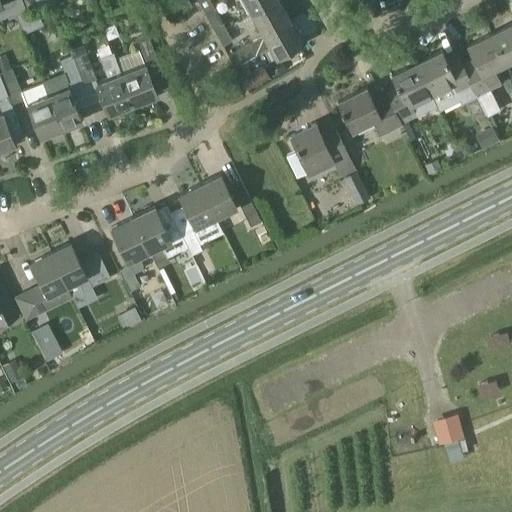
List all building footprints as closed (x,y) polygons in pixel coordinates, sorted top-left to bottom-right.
[(36,0),(23,0),(27,9),(38,5),(36,0)] [(188,0),(173,0),(180,11),(182,10),(191,5),(188,0)] [(244,0),(252,14),(276,0),(244,0)] [(276,0),(252,14),(264,35),(265,36),(291,21),(278,0),(276,0)] [(203,10),(216,34),(226,28),(213,5),(203,10)] [(264,35),(249,43),(255,54),(270,46),(278,59),(304,44),(291,21),(265,36),(264,35)] [(511,25),(492,35),(506,64),(511,61),(511,25)] [(226,28),(216,34),(223,45),(233,40),(226,28)] [(138,49),(116,58),(115,58),(132,105),(157,95),(146,65),(158,61),(147,34),(134,39),(138,49)] [(462,62),(461,63),(476,94),(477,96),(477,95),(490,89),(501,84),(494,70),(506,64),(492,35),(469,47),(473,56),(462,62)] [(228,55),(236,67),(244,63),(237,50),(228,55)] [(98,84),(85,89),(89,100),(102,95),(104,99),(109,114),(132,105),(115,58),(116,58),(113,51),(99,56),(108,80),(98,83),(98,84)] [(462,103),(477,96),(476,94),(459,60),(447,66),(441,53),(417,64),(433,96),(440,112),(461,102),(462,103)] [(5,55),(0,56),(0,71),(10,68),(5,55)] [(63,74),(43,81),(44,82),(62,128),(82,121),(77,109),(76,106),(89,100),(85,89),(75,62),(72,55),(58,61),(63,74)] [(88,57),(75,62),(85,89),(98,84),(98,83),(88,57)] [(396,86),(385,92),(387,95),(400,123),(401,123),(408,119),(417,115),(412,106),(433,96),(417,64),(392,77),(396,86)] [(269,77),(263,65),(241,77),(248,89),(269,77)] [(10,68),(0,71),(0,75),(11,104),(23,99),(26,105),(28,104),(40,137),(62,128),(44,82),(21,92),(12,68),(10,68)] [(0,108),(2,113),(13,141),(24,136),(24,135),(11,104),(0,75),(0,108)] [(380,135),(401,125),(387,95),(377,100),(372,91),(369,92),(367,88),(338,102),(352,131),(353,131),(374,121),(380,135)] [(2,113),(0,114),(0,149),(14,144),(2,113)] [(316,125),(291,137),(297,151),(287,156),(298,178),(308,173),(321,167),(324,172),(335,167),(340,178),(355,170),(354,168),(339,137),(331,121),(317,127),(316,125)] [(492,128),(477,135),(483,148),(498,140),(492,128)] [(438,160),(425,165),(430,175),(443,170),(438,160)] [(355,172),(344,177),(358,204),(369,199),(355,172)] [(221,175),(199,185),(216,218),(237,208),(221,175)] [(216,218),(199,185),(180,195),(196,228),(216,218)] [(251,201),(241,206),(251,225),(261,220),(251,201)] [(154,207),(133,217),(149,252),(157,268),(168,263),(166,259),(188,248),(181,234),(177,227),(166,232),(154,207)] [(149,252),(133,217),(111,228),(127,262),(129,266),(118,271),(128,293),(139,288),(139,287),(133,273),(142,269),(143,265),(139,256),(149,252)] [(188,248),(192,256),(202,251),(191,229),(181,234),(188,248)] [(70,244),(50,253),(66,286),(78,280),(83,289),(90,286),(110,277),(99,254),(79,264),(78,260),(70,244)] [(66,286),(50,253),(30,263),(41,285),(26,292),(36,314),(60,303),(71,297),(66,286)] [(0,325),(16,317),(5,295),(0,297),(0,325)] [(134,305),(129,308),(136,322),(141,319),(134,305)] [(488,349),(510,342),(507,329),(484,336),(488,349)] [(44,360),(57,354),(52,343),(39,350),(44,360)] [(15,361),(2,367),(10,384),(23,378),(15,361)] [(471,383),(474,396),(498,391),(495,378),(471,383)] [(456,414),(434,419),(440,443),(462,437),(456,414)]
